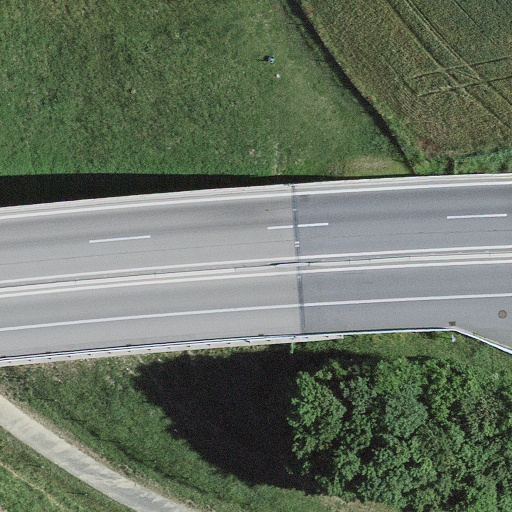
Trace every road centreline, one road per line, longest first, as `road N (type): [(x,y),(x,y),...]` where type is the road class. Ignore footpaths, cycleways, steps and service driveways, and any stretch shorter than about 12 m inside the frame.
road 1 (trunk): [(511,215),(0,251)]
road 2 (trunk): [(0,313),(511,278)]
road 3 (track): [(0,407),(167,511)]
